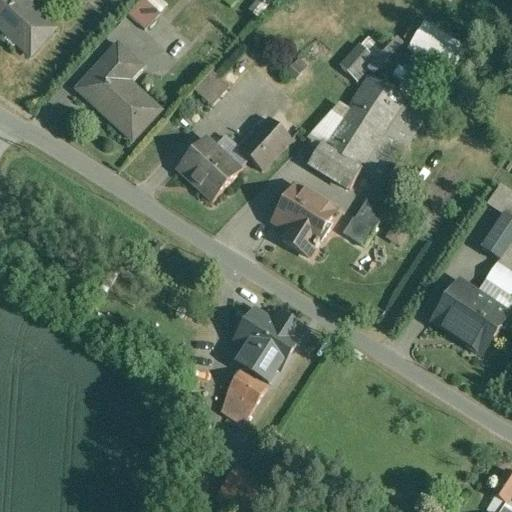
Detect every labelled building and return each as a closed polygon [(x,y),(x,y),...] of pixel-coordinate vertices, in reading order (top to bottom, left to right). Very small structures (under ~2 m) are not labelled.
[(55,31),(21,0),(0,0),(0,28),(32,57),(55,31)] [(109,0),(115,10),(132,0),(109,0)] [(261,0),(251,12),(258,18),(274,0),(261,0)] [(160,16),(144,1),(129,17),(146,32),(160,16)] [(421,27),(408,58),(455,78),(468,47),(421,27)] [(361,47),(342,68),(350,77),(356,83),(376,61),(361,47)] [(137,66),(119,49),(79,92),(134,142),(160,113),(124,81),(137,66)] [(213,108),(230,88),(211,73),(194,93),(213,108)] [(350,77),(330,99),(338,107),(358,84),(356,83),(350,77)] [(370,78),(348,113),(339,108),(309,141),(321,149),(310,167),(350,192),(362,174),(361,173),(407,100),(370,78)] [(315,85),(285,116),(310,138),(339,108),(338,107),(330,99),(315,85)] [(407,100),(361,173),(362,174),(382,186),(427,113),(407,100)] [(270,121),(241,154),(263,174),(292,142),(270,121)] [(241,173),(206,141),(178,172),(192,185),(193,183),(215,203),(241,173)] [(511,207),(511,195),(501,188),(488,207),(505,218),(511,207)] [(336,214),(296,190),(274,225),(288,233),(282,242),(309,259),(315,251),(316,252),(320,245),(318,243),(336,214)] [(369,201),(355,222),(374,234),(388,212),(369,201)] [(511,207),(505,218),(511,222),(511,247),(501,264),(511,271),(511,207)] [(511,222),(505,218),(483,252),(501,264),(511,247),(511,222)] [(374,234),(355,222),(346,236),(365,248),(374,234)] [(401,249),(408,235),(393,228),(387,242),(401,249)] [(486,284),(477,296),(460,285),(433,325),(483,358),(510,318),(500,312),(509,299),(486,284)] [(300,342),(255,314),(237,343),(249,352),(240,366),(269,385),(278,370),(281,372),(300,342)] [(267,391),(241,374),(229,392),(234,396),(255,410),(267,391)] [(255,410),(234,396),(224,412),(245,427),(255,410)] [(511,465),(511,456),(497,447),(490,457),(510,469),(511,465)] [(263,511),(275,495),(237,471),(223,493),(253,511),(263,511)] [(511,474),(507,472),(491,497),(507,506),(511,498),(511,474)]
